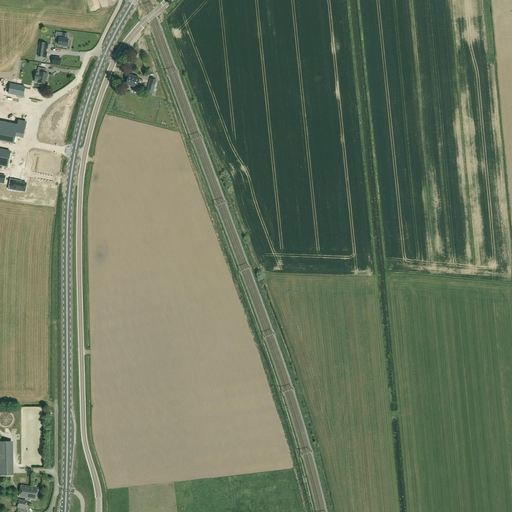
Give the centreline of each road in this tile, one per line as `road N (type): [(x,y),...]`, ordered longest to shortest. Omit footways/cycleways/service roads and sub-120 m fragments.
road 1 (unclassified): [(98,511),(83,433),(82,169),(117,54),(169,0)]
road 2 (primary): [(66,490),(70,178),(97,72),(134,0)]
road 3 (track): [(56,489),(56,328),(47,321)]
